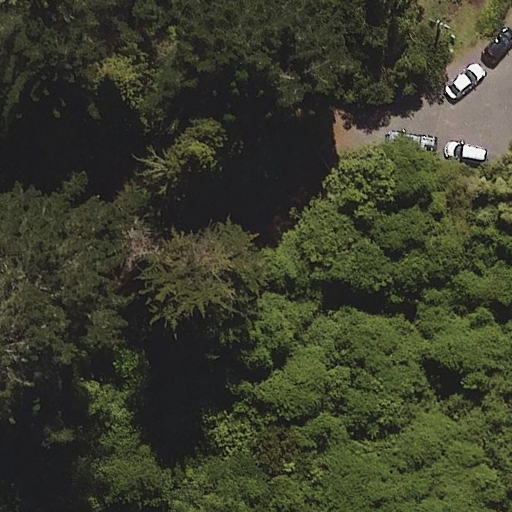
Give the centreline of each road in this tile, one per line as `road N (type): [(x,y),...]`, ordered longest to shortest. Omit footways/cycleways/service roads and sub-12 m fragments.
road 1 (track): [(78,0),(184,62),(340,101),(511,87)]
road 2 (track): [(0,321),(140,272),(285,184),(340,101)]
